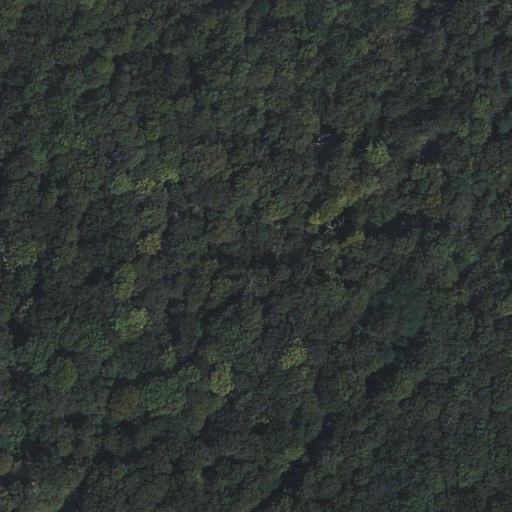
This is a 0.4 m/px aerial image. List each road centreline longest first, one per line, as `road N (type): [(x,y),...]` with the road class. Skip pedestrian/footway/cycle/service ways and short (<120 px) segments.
road 1 (unknown): [(488,240),(257,511)]
road 2 (track): [(0,275),(37,511)]
